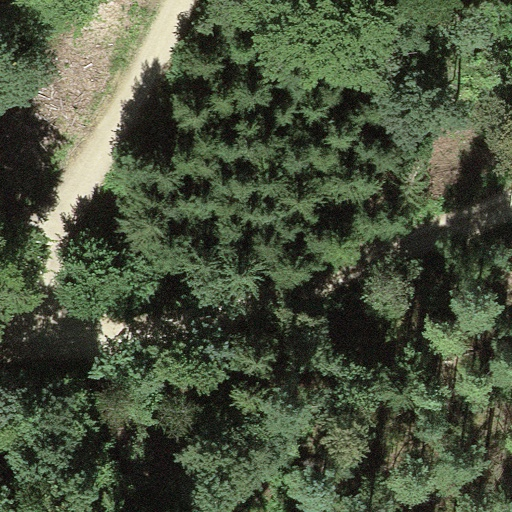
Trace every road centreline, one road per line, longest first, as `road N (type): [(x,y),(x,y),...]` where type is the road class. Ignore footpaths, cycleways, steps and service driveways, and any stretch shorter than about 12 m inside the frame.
road 1 (track): [(511,207),(146,337),(40,340)]
road 2 (track): [(0,348),(40,340),(51,220),(159,56),(182,0)]
